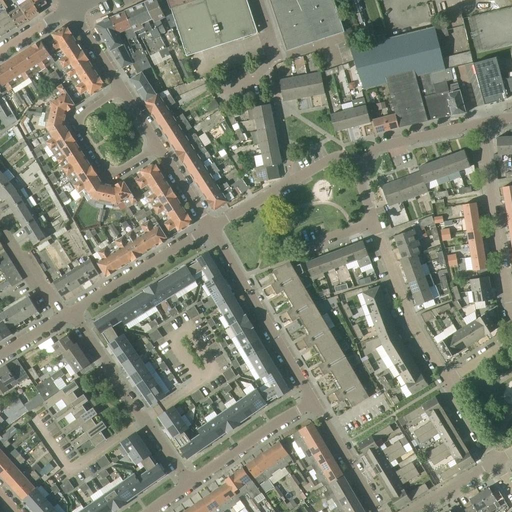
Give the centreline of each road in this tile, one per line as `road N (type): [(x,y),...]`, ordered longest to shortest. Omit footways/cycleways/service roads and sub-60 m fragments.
road 1 (residential): [(445,379),(402,302),(373,222),(360,181),(367,162)]
road 2 (residential): [(189,483),(71,312)]
road 3 (residential): [(313,402),(211,228)]
road 4 (residential): [(511,320),(480,124)]
road 5 (residential): [(367,162),(334,156),(211,228)]
road 6 (residential): [(157,146),(110,170),(82,131),(81,115),(122,90)]
road 7 (residential): [(71,312),(211,228)]
road 8 (residential): [(189,483),(313,402)]
road 9 (residential): [(378,511),(313,402)]
road 10 (residential): [(367,162),(373,149),(480,124)]
